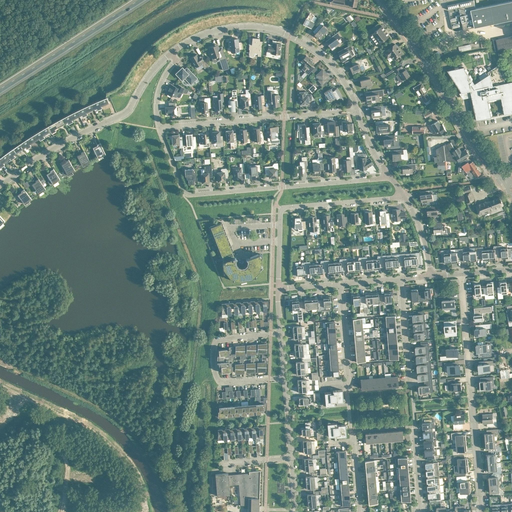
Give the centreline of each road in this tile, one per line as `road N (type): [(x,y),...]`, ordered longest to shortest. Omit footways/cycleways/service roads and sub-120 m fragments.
road 1 (track): [(0,360),(122,421),(162,472),(172,511)]
road 2 (residential): [(481,511),(460,274)]
road 3 (residential): [(357,111),(323,57),(289,34),(237,26),(171,52)]
road 4 (residential): [(507,181),(479,154),(381,0)]
road 5 (residential): [(171,52),(125,113),(0,186)]
road 6 (residential): [(277,289),(281,209),(403,194)]
road 7 (residential): [(159,126),(357,111)]
road 8 (residential): [(285,377),(222,382),(212,358),(215,340),(280,333)]
road 9 (residential): [(281,187),(185,192),(159,126)]
road 10 (motorway): [(0,89),(138,0)]
road 11 (residential): [(323,385),(347,379),(339,284)]
